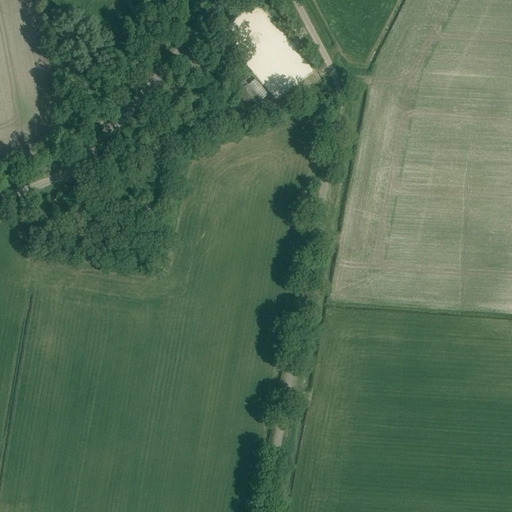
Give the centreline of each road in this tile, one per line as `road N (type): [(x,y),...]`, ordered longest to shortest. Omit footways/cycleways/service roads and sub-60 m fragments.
road 1 (unclassified): [(263,511),(337,114),(338,87),(293,0)]
road 2 (unclassified): [(0,199),(72,168),(225,0)]
